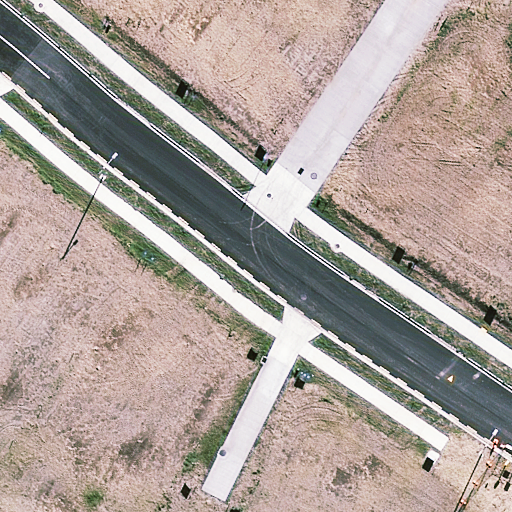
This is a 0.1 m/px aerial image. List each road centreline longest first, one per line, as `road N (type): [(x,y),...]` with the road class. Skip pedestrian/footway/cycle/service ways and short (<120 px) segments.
road 1 (residential): [(0,38),(265,245)]
road 2 (residential): [(265,245),(428,0)]
road 3 (residential): [(265,245),(511,405)]
